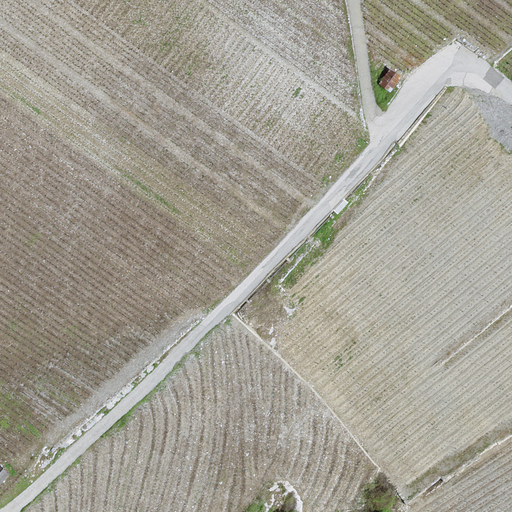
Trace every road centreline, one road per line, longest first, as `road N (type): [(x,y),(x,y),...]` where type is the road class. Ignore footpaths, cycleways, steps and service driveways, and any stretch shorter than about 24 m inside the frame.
road 1 (track): [(511,94),(441,74),(423,88),(213,331),(15,511)]
road 2 (track): [(382,143),(352,0)]
